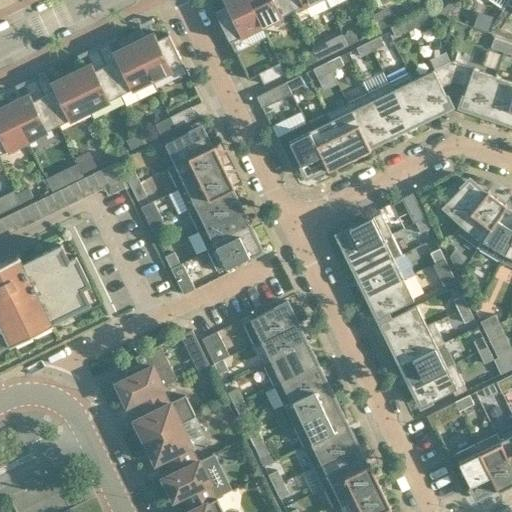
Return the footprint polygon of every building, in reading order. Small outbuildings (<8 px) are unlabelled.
[(262,24),(249,0),(224,0),(227,5),(216,10),(214,5),(213,6),(230,40),(262,24)] [(249,0),(262,24),(293,9),(288,0),(249,0)] [(288,0),(293,9),(311,0),(288,0)] [(447,0),(444,4),(438,11),(445,13),(448,9),(450,10),(456,4),(451,0),(447,0)] [(371,12),(375,19),(385,14),(389,24),(396,21),(388,4),(371,12)] [(479,10),(474,24),(488,29),(492,15),(479,10)] [(423,11),(403,21),(408,30),(428,20),(423,11)] [(375,19),(380,29),(389,24),(385,14),(375,19)] [(403,21),(391,27),(392,29),(395,36),(408,30),(403,21)] [(154,32),(134,42),(152,78),(183,63),(167,28),(166,29),(168,33),(158,38),(154,32)] [(344,35),(348,44),(357,39),(355,34),(349,32),(344,35)] [(380,35),(368,41),(373,50),(383,45),(384,44),(380,35)] [(494,37),(491,47),(503,51),(506,41),(494,37)] [(324,41),(311,47),(313,50),(317,59),(330,53),(325,44),(324,41)] [(368,41),(357,47),(361,56),(373,50),(368,41)] [(511,43),(506,41),(503,51),(511,53),(511,43)] [(104,59),(121,93),(152,78),(134,42),(114,52),(117,58),(107,63),(104,59)] [(317,59),(313,50),(299,57),(304,66),(317,59)] [(339,55),(327,61),(331,70),(343,65),(344,64),(339,55)] [(92,62),(72,72),(90,108),(121,93),(104,59),(103,59),(106,64),(95,69),(92,62)] [(410,71),(409,72),(430,115),(451,105),(442,85),(453,80),(452,60),(413,79),(410,71)] [(495,75),(452,60),(453,80),(467,85),(460,105),(482,113),(495,75)] [(327,61),(313,68),(318,77),(331,70),(327,61)] [(259,72),(264,83),(285,72),(280,62),(259,72)] [(383,71),(363,81),(368,92),(389,135),(410,125),(388,82),(383,71)] [(42,89),(42,90),(59,124),(90,108),(72,72),(51,82),(55,89),(45,94),(42,89)] [(409,72),(388,82),(410,125),(430,115),(409,72)] [(300,74),(286,81),(291,90),(305,83),(300,74)] [(511,96),(511,80),(495,75),(482,113),(504,120),(511,96)] [(291,90),(286,81),(257,95),(262,107),(292,92),(291,90)] [(30,93),(10,103),(27,139),(59,124),(42,90),(41,90),(43,94),(33,99),(30,93)] [(368,92),(347,102),(369,145),(389,135),(368,92)] [(347,102),(327,112),(348,155),(350,158),(371,148),(369,145),(347,102)] [(0,152),(27,139),(10,103),(0,107),(0,152)] [(170,116),(175,126),(196,116),(191,105),(170,116)] [(301,111),(272,125),(277,136),(280,144),(293,169),(301,165),(305,171),(307,175),(314,172),(327,165),(328,165),(306,122),(301,111)] [(327,112),(306,122),(328,165),(327,165),(328,168),(329,169),(350,158),(348,155),(327,112)] [(170,116),(155,123),(161,134),(175,126),(170,116)] [(165,143),(175,164),(211,146),(201,125),(197,127),(183,134),(165,143)] [(138,133),(126,140),(131,148),(143,142),(138,133)] [(175,164),(168,167),(178,188),(185,184),(187,184),(221,167),(225,165),(215,144),(211,146),(175,164)] [(78,162),(78,163),(82,172),(95,165),(88,150),(75,157),(78,162)] [(114,162),(84,176),(69,184),(53,192),(0,217),(0,230),(107,179),(113,191),(125,186),(114,162)] [(82,172),(78,163),(63,170),(69,184),(84,176),(82,172)] [(185,184),(178,188),(188,208),(198,203),(231,187),(235,185),(225,165),(221,167),(187,184),(185,184)] [(63,170),(46,178),(53,192),(69,184),(63,170)] [(126,175),(132,187),(141,183),(135,170),(126,175)] [(442,206),(461,224),(487,193),(470,177),(461,187),(455,181),(437,199),(442,205),(442,206)] [(132,187),(138,199),(147,195),(141,183),(132,187)] [(29,187),(16,193),(20,202),(34,196),(29,187)] [(188,208),(198,229),(241,208),(231,187),(188,208)] [(0,212),(20,202),(16,193),(15,193),(13,190),(0,196),(0,212)] [(461,224),(456,230),(477,246),(504,206),(505,206),(507,203),(505,202),(498,197),(497,196),(490,191),(488,190),(486,193),(487,193),(461,224)] [(413,192),(403,197),(415,221),(416,221),(425,216),(419,204),(413,192)] [(153,200),(141,206),(151,227),(160,222),(163,221),(153,200)] [(477,246),(501,261),(511,239),(511,210),(505,206),(504,206),(477,246)] [(198,229),(208,249),(251,228),(241,208),(198,229)] [(337,233),(348,254),(391,233),(381,212),(337,233)] [(425,216),(416,221),(421,231),(430,227),(425,216)] [(160,222),(151,227),(157,239),(166,234),(160,222)] [(251,228),(208,249),(218,270),(262,249),(258,242),(251,228)] [(348,254),(358,275),(394,257),(401,253),(391,233),(348,254)] [(511,239),(501,261),(511,265),(511,239)] [(19,253),(0,262),(0,342),(10,338),(12,341),(53,321),(51,318),(89,299),(81,284),(88,281),(80,263),(76,255),(69,259),(61,244),(24,262),(19,253)] [(440,248),(431,252),(436,262),(445,257),(440,248)] [(165,255),(171,267),(180,263),(174,251),(165,255)] [(358,275),(368,295),(404,277),(394,257),(358,275)] [(433,263),(444,284),(455,279),(445,257),(436,262),(433,263)] [(180,263),(171,267),(184,293),(196,288),(183,262),(180,263)] [(404,277),(368,295),(375,309),(378,316),(382,314),(396,307),(414,298),(404,277)] [(454,299),(459,309),(468,305),(463,294),(454,299)] [(243,322),(254,343),(297,322),(287,301),(243,322)] [(384,319),(381,321),(384,328),(391,342),(427,325),(427,324),(422,314),(417,304),(399,312),(384,319)] [(468,305),(459,309),(465,322),(474,317),(468,305)] [(481,320),(485,329),(499,323),(494,313),(481,320)] [(391,342),(401,363),(437,345),(445,342),(434,321),(391,342)] [(297,322),(254,343),(264,364),(307,343),(297,322)] [(485,329),(490,338),(503,332),(499,323),(485,329)] [(202,338),(214,362),(223,357),(229,354),(218,330),(202,338)] [(490,338),(494,347),(507,341),(503,332),(490,338)] [(474,340),(479,350),(488,346),(483,335),(474,340)] [(494,347),(498,356),(503,354),(511,350),(507,341),(494,347)] [(437,345),(401,363),(411,383),(455,362),(445,342),(437,345)] [(127,377),(117,382),(127,403),(138,398),(161,387),(163,386),(178,379),(160,343),(148,349),(135,355),(139,364),(124,371),(127,377)] [(264,364),(274,384),(317,363),(307,343),(264,364)] [(488,346),(479,350),(485,362),(494,358),(488,346)] [(511,350),(503,354),(510,367),(511,366),(511,349),(511,350)] [(203,351),(192,356),(200,374),(212,369),(203,351)] [(503,354),(498,356),(498,357),(494,359),(501,372),(510,367),(503,354)] [(223,357),(214,362),(219,373),(228,368),(223,357)] [(455,362),(411,383),(421,405),(465,383),(455,362)] [(274,384),(284,405),(327,383),(317,363),(274,384)] [(511,372),(497,380),(501,389),(502,392),(511,387),(511,372)] [(484,386),(482,388),(486,397),(488,396),(501,389),(497,380),(484,386)] [(284,405),(294,425),(337,404),(327,383),(284,405)] [(169,402),(161,387),(138,398),(145,414),(135,419),(145,440),(181,422),(196,415),(185,394),(169,402)] [(229,392),(234,403),(242,399),(236,388),(229,392)] [(469,393),(455,400),(460,409),(474,403),(469,393)] [(242,399),(234,403),(240,414),(247,410),(242,399)] [(461,413),(460,409),(455,400),(427,414),(433,427),(461,413)] [(294,425),(304,445),(347,424),(337,404),(294,425)] [(234,418),(220,424),(230,444),(244,437),(234,418)] [(192,444),(181,422),(145,440),(156,461),(166,456),(174,471),(197,460),(189,445),(192,444)] [(304,445),(314,466),(357,445),(347,424),(304,445)] [(511,424),(496,432),(511,464),(511,424)] [(257,429),(249,433),(255,445),(263,440),(257,429)] [(511,464),(496,432),(476,442),(497,486),(499,490),(511,483),(511,464)] [(263,440),(255,445),(260,456),(269,452),(263,440)] [(497,486),(476,442),(447,456),(463,488),(470,485),(476,496),(497,486)] [(314,466),(324,486),(367,465),(357,445),(314,466)] [(184,493),(192,509),(215,497),(208,482),(210,481),(199,459),(197,460),(174,471),(163,476),(174,498),(184,493)] [(331,483),(324,486),(334,507),(341,503),(377,486),(381,484),(370,463),(367,465),(331,483)] [(251,467),(249,473),(252,479),(262,475),(257,464),(251,467)] [(269,474),(275,486),(283,481),(277,470),(276,471),(269,474)] [(283,481),(275,486),(280,497),(289,493),(283,481)] [(377,486),(341,503),(345,511),(375,511),(387,506),(388,507),(391,505),(381,484),(377,486)] [(192,509),(184,511),(240,511),(240,510),(236,508),(229,507),(224,510),(218,497),(217,496),(215,497),(192,509)]
